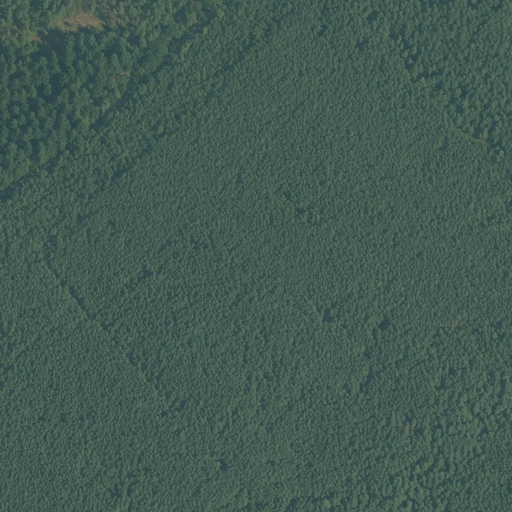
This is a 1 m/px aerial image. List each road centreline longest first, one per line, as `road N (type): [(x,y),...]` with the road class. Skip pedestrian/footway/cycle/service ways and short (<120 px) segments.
road 1 (unclassified): [(0,196),(84,140),(225,0)]
road 2 (track): [(371,39),(511,200)]
road 3 (track): [(511,485),(436,465),(392,410),(358,393)]
road 4 (track): [(358,393),(393,363),(511,317)]
road 5 (track): [(358,393),(320,393),(226,472)]
road 6 (track): [(0,220),(92,320)]
road 7 (track): [(226,472),(138,372)]
